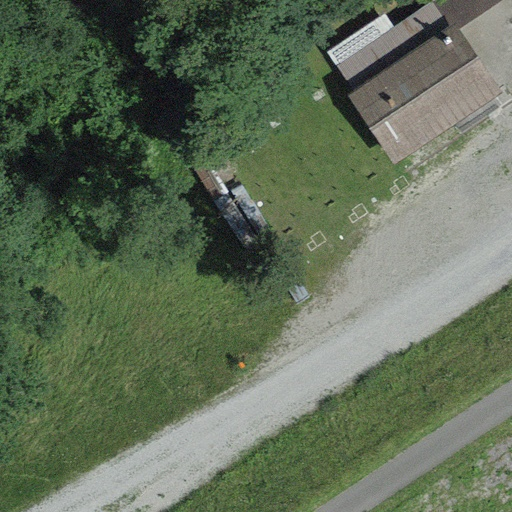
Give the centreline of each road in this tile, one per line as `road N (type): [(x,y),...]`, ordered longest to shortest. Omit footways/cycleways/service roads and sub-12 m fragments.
road 1 (track): [(511,250),(89,511)]
road 2 (track): [(139,511),(345,350)]
road 3 (track): [(511,400),(344,511)]
